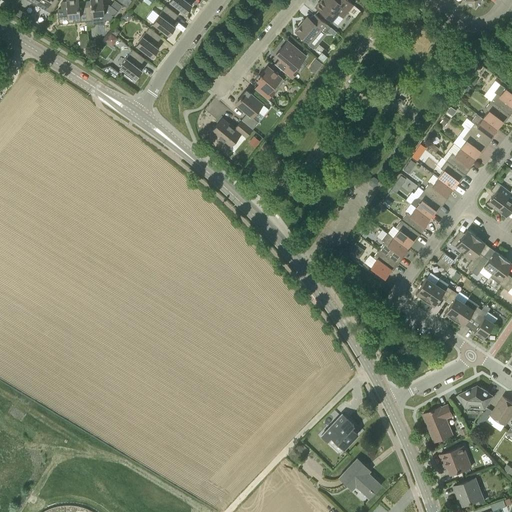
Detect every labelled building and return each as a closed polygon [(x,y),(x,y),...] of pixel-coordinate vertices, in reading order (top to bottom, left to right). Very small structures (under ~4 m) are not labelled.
[(22,8),(25,1),(23,0),(19,0),(17,6),(22,8)] [(38,0),(39,0),(48,6),(46,10),(51,13),(57,2),(53,0),(38,0)] [(86,21),(85,8),(79,9),(78,0),(67,0),(66,0),(66,3),(60,4),(61,9),(58,9),(59,19),(80,17),(80,22),(86,21)] [(85,8),(86,21),(87,25),(105,23),(104,16),(115,15),(118,11),(110,5),(103,6),(102,0),(90,0),(91,8),(85,8)] [(189,0),(167,0),(169,1),(185,13),(192,4),(188,1),(189,0)] [(353,4),(347,0),(320,0),(315,7),(332,21),(338,13),(342,17),(353,4)] [(168,35),(175,26),(172,23),(178,15),(166,5),(152,23),(168,35)] [(23,11),(20,17),(26,21),(29,15),(23,11)] [(330,27),(316,15),(311,21),(307,17),(295,31),(309,43),(320,29),(325,33),(330,27)] [(115,27),(111,32),(116,36),(120,31),(115,27)] [(152,57),(159,48),(155,45),(161,37),(149,27),(136,45),(152,57)] [(290,46),(285,43),(275,54),(280,58),(275,64),(292,78),(297,72),(294,69),(305,56),(294,46),(290,46)] [(106,45),(101,54),(107,58),(112,48),(106,45)] [(135,79),(142,70),(138,67),(145,58),(132,49),(119,67),(125,71),(124,74),(132,80),(133,78),(135,79)] [(327,57),(322,52),(317,57),(323,62),(327,57)] [(312,62),(319,67),(322,64),(316,58),(312,62)] [(284,80),(267,65),(260,74),(259,74),(254,79),(257,82),(259,83),(254,88),(267,99),(284,80)] [(102,68),(115,77),(118,72),(110,66),(102,68)] [(474,85),(478,80),(471,75),(467,80),(474,85)] [(471,88),(465,84),(462,88),(468,92),(471,88)] [(490,101),(510,115),(511,112),(511,93),(500,84),(494,92),(496,93),(490,101)] [(247,114),(242,120),(253,129),(258,122),(252,117),(263,103),(246,90),(235,103),(247,114)] [(503,123),(510,115),(490,101),(485,108),(488,111),(483,118),(496,129),(501,122),(503,123)] [(453,117),(457,111),(451,106),(447,112),(453,117)] [(496,129),(483,118),(477,114),(471,121),(474,123),(468,130),(487,145),(493,137),(492,135),(496,129)] [(449,119),(444,116),(440,122),(445,126),(449,119)] [(253,129),(242,120),(235,128),(222,118),(210,132),(217,138),(216,140),(222,145),(223,143),(229,148),(241,134),(245,138),(253,129)] [(481,153),(487,145),(468,130),(462,138),(466,141),(460,148),(474,158),(479,152),(481,153)] [(248,141),(255,147),(260,141),(254,135),(248,141)] [(417,160),(426,147),(420,143),(411,156),(417,160)] [(433,144),(430,147),(436,152),(439,148),(433,144)] [(469,165),(474,158),(460,148),(455,155),(452,153),(446,160),(465,175),(471,166),(469,165)] [(407,164),(412,168),(416,163),(411,159),(407,164)] [(459,183),(465,175),(446,160),(440,168),(443,170),(438,178),(452,188),(457,182),(459,183)] [(401,175),(395,183),(400,186),(406,179),(401,175)] [(447,195),(452,188),(438,178),(433,185),(429,182),(423,190),(443,204),(449,196),(447,195)] [(497,209),(510,191),(500,184),(498,187),(495,185),(490,191),(494,193),(487,202),(497,209)] [(436,213),(443,204),(423,190),(418,198),(414,199),(411,203),(416,207),(429,218),(434,211),(436,213)] [(511,192),(510,191),(497,209),(506,216),(511,208),(511,192)] [(389,208),(393,203),(391,202),(386,198),(382,203),(387,207),(389,208)] [(425,224),(429,218),(416,207),(410,214),(407,212),(401,220),(420,234),(426,226),(425,224)] [(420,234),(401,220),(390,235),(407,248),(412,241),(414,242),(420,234)] [(464,252),(476,236),(467,230),(464,233),(460,230),(450,243),(454,246),(455,245),(464,252)] [(390,235),(388,233),(387,232),(381,240),(384,242),(379,249),(398,264),(404,256),(402,254),(407,248),(390,235)] [(472,271),(476,266),(483,256),(478,252),(485,243),(476,236),(464,252),(473,258),(466,267),(472,271)] [(350,251),(358,258),(363,250),(355,244),(350,251)] [(392,272),(398,264),(379,249),(373,257),(370,255),(364,262),(371,267),(385,278),(390,271),(392,272)] [(483,256),(476,266),(472,271),(477,275),(483,266),(492,273),(504,257),(495,251),(488,259),(483,256)] [(440,258),(450,265),(454,260),(444,252),(440,258)] [(503,287),(511,277),(506,273),(511,265),(511,263),(504,257),(492,273),(489,276),(498,283),(503,287)] [(446,270),(450,265),(440,258),(436,263),(446,270)] [(425,300),(435,284),(426,277),(415,293),(425,300)] [(511,277),(503,287),(501,291),(505,294),(507,291),(511,294),(511,277)] [(444,290),(435,284),(425,300),(434,306),(440,297),(445,300),(452,290),(447,286),(444,290)] [(454,319),(464,303),(455,297),(458,293),(452,290),(445,300),(450,304),(444,313),(454,319)] [(474,320),(481,309),(476,306),(473,309),(464,303),(454,319),(463,325),(469,316),(474,320)] [(481,309),(474,320),(479,323),(473,332),(483,339),(494,323),(484,316),(486,313),(481,309)] [(485,408),(493,395),(478,385),(459,394),(466,407),(485,408)] [(505,424),(511,413),(511,401),(503,396),(493,411),(488,407),(476,424),(482,428),(491,414),(505,424)] [(453,415),(448,404),(442,407),(441,406),(423,414),(435,441),(453,434),(446,418),(453,415)] [(340,453),(357,433),(351,427),(353,424),(342,413),(321,435),(327,441),(331,437),(343,448),(339,452),(340,453)] [(467,427),(460,430),(462,435),(469,432),(467,427)] [(451,474),(471,466),(463,445),(440,454),(445,468),(448,467),(451,474)] [(368,498),(381,485),(362,467),(364,465),(357,458),(339,477),(352,489),(355,486),(368,498)] [(484,500),(476,477),(453,486),(456,492),(458,492),(463,505),(476,501),(477,503),(484,500)] [(493,511),(506,506),(504,499),(491,504),(493,511)]
